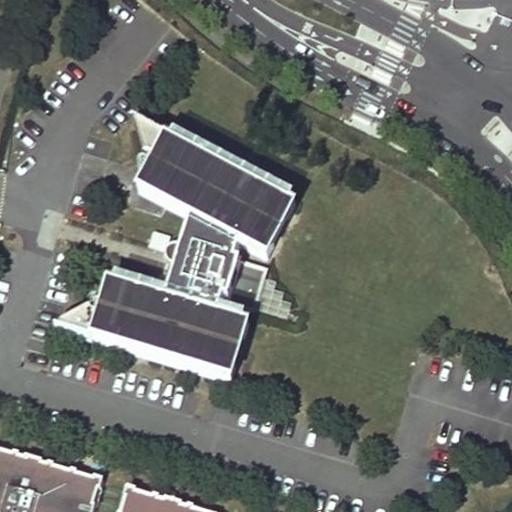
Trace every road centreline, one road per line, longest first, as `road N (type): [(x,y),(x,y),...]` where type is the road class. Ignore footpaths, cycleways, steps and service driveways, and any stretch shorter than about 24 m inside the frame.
road 1 (secondary): [(213,0),(310,67),(440,136)]
road 2 (secondary): [(485,72),(363,0)]
